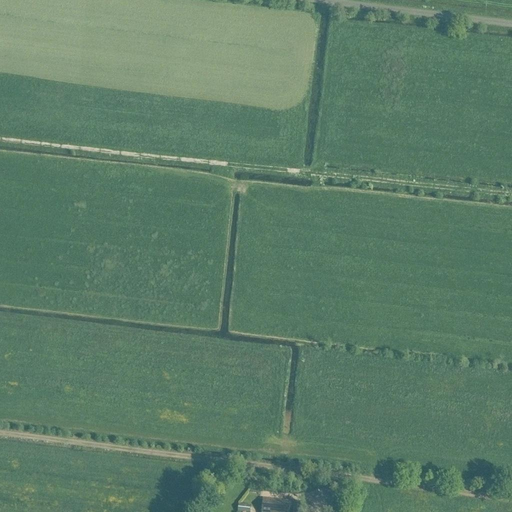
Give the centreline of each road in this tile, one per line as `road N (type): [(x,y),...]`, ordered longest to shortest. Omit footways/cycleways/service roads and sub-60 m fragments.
road 1 (track): [(0,434),(511,498)]
road 2 (unclassified): [(357,0),(511,21)]
